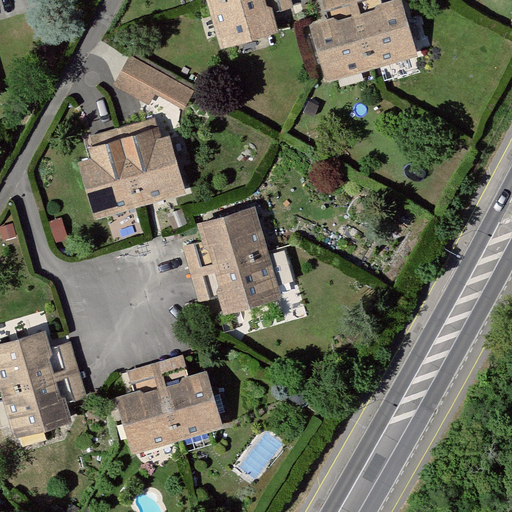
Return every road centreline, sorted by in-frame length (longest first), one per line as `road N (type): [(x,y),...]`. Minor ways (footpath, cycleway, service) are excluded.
road 1 (primary): [(350,511),(511,220)]
road 2 (residential): [(14,173),(108,0)]
